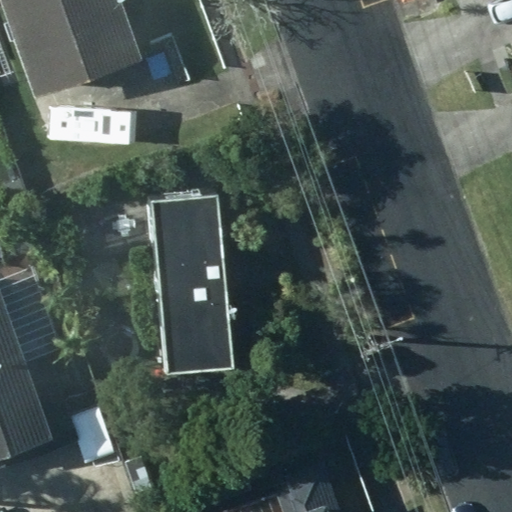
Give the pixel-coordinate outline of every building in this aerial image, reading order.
[(122,0),(1,0),(35,98),(144,60),(122,0)] [(387,0),(390,9),(415,0),(387,0)] [(235,369),(219,196),(152,202),(167,376),(235,369)] [(3,281),(0,281),(0,470),(7,469),(5,461),(54,446),(3,281)] [(341,511),(325,464),(272,480),(278,493),(223,511),(341,511)]
